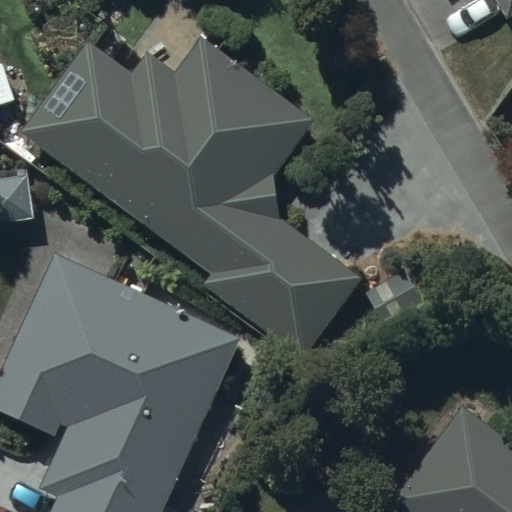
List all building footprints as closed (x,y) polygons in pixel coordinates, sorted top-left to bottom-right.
[(511,0),(483,0),(505,38),(511,33),(511,0)] [(89,54),(23,143),(213,284),(204,296),(303,369),(362,290),(278,228),(271,188),(313,132),(201,49),(175,84),(147,63),(130,85),(89,54)] [(0,192),(0,230),(31,226),(25,189),(0,192)] [(62,507),(59,511),(166,511),(242,350),(54,264),(0,381),(0,423),(55,448),(61,435),(68,438),(41,498),(62,507)] [(405,276),(363,300),(384,336),(426,311),(405,276)] [(511,511),(511,452),(464,417),(391,511),(511,511)]
